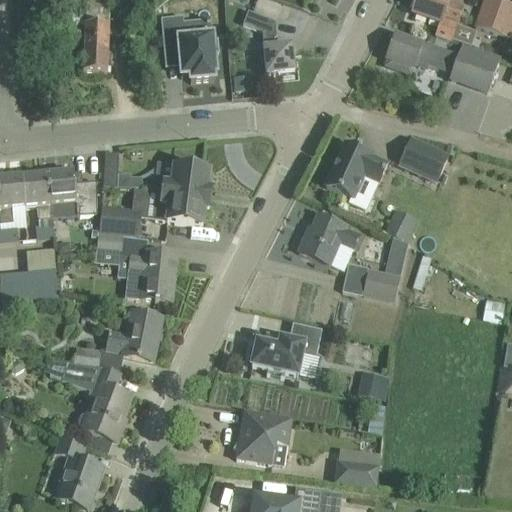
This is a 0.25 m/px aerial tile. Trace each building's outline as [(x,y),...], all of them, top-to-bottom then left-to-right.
[(447,0),(417,0),(412,16),(440,26),(436,38),(451,44),(462,10),(448,5),(450,1),(447,0)] [(511,37),(511,9),(485,0),(474,30),(510,43),(511,37)] [(109,10),(105,10),(85,10),(83,75),(107,76),(109,10)] [(262,35),(266,80),(294,77),(291,49),(277,51),(275,24),(248,15),(243,28),(262,35)] [(180,57),(182,82),(191,81),(191,86),(216,84),(215,79),(217,78),(215,57),(219,57),(218,44),(214,44),(214,40),(186,43),(184,21),(162,23),(165,58),(180,57)] [(500,61),(463,48),(459,59),(422,45),(421,48),(395,39),(386,63),(388,63),(386,69),(410,77),(412,72),(414,72),(415,70),(425,74),(427,68),(452,77),(450,82),(488,95),(500,61)] [(438,185),(449,160),(409,143),(399,169),(438,185)] [(346,149),(327,190),(367,208),(376,189),(377,189),(386,168),(371,161),(371,160),(346,149)] [(209,175),(174,171),(171,188),(164,187),(162,198),(210,204),(211,193),(207,193),(209,175)] [(60,177),(47,178),(50,210),(51,210),(75,208),(76,222),(96,220),(96,186),(82,187),(81,176),(74,177),(73,176),(72,176),(70,172),(61,173),(60,177)] [(118,177),(104,176),(103,190),(117,191),(118,177)] [(21,181),(24,212),(38,211),(39,231),(36,231),(37,244),(53,243),(51,210),(50,210),(47,178),(21,181)] [(118,178),(118,192),(142,193),(142,182),(131,182),(131,179),(118,178)] [(0,182),(0,226),(13,225),(12,213),(24,212),(21,181),(0,182)] [(210,204),(162,198),(158,197),(154,225),(202,231),(205,213),(208,214),(210,204)] [(141,217),(102,212),(99,235),(139,240),(141,217)] [(412,244),(419,220),(396,213),(388,237),(412,244)] [(346,231),(337,227),(319,219),(309,242),(306,240),(299,257),(329,270),(339,248),(354,254),(359,241),(345,234),(346,231)] [(13,234),(0,235),(1,248),(18,247),(17,233),(13,234)] [(97,254),(121,257),(123,241),(99,238),(97,254)] [(408,248),(392,242),(383,279),(368,275),(363,299),(394,306),(408,248)] [(176,258),(156,256),(146,255),(146,262),(130,261),(127,283),(125,301),(168,306),(170,283),(173,283),(176,258)] [(58,303),(56,274),(42,276),(44,304),(58,303)] [(42,276),(27,277),(30,306),(44,304),(42,276)] [(30,306),(27,277),(13,278),(16,307),(30,306)] [(13,278),(0,279),(0,293),(1,308),(16,307),(13,278)] [(161,322),(142,318),(132,316),(127,340),(111,337),(107,355),(123,358),(123,360),(152,366),(161,322)] [(322,334),(312,332),(292,328),(289,344),(271,340),(269,348),(256,345),(251,370),(267,374),(266,379),(283,383),(285,377),(298,380),(303,357),(316,360),(322,334)] [(511,350),(507,350),(499,395),(511,397),(511,350)] [(76,353),(74,368),(98,372),(101,356),(76,353)] [(55,366),(50,380),(62,385),(90,396),(96,398),(93,405),(88,419),(86,418),(83,419),(80,420),(78,425),(78,428),(81,431),(83,432),(82,434),(89,437),(98,440),(112,445),(117,447),(123,430),(120,429),(123,422),(131,400),(115,394),(121,379),(119,379),(98,372),(74,368),(68,368),(55,366)] [(373,380),(368,402),(381,405),(385,382),(373,380)] [(369,429),(383,431),(385,411),(371,408),(369,429)] [(292,424),(245,416),(244,416),(240,443),(233,453),(237,456),(236,463),(271,469),(273,458),(274,459),(276,450),(287,451),(292,424)] [(85,452),(66,445),(61,443),(55,459),(70,464),(56,503),(81,511),(88,511),(103,473),(80,465),(85,452)] [(379,471),(378,471),(336,466),(333,488),(376,493),(379,471)] [(317,511),(319,500),(297,497),(296,507),(255,502),(253,511),(317,511)]
